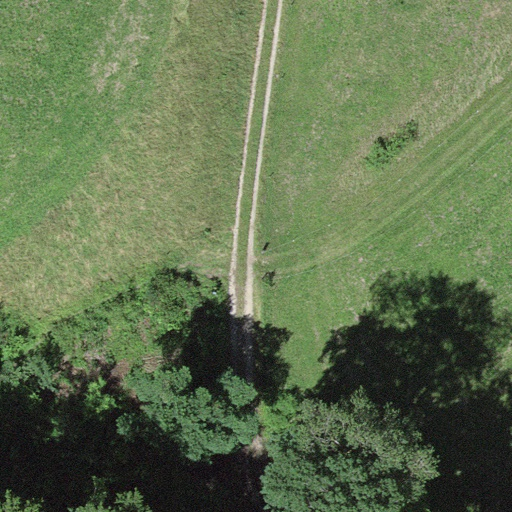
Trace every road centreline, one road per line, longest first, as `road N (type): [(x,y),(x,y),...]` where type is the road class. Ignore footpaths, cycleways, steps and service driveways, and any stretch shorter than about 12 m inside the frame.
road 1 (track): [(274,0),(240,300),(240,399),(272,511)]
road 2 (track): [(511,79),(240,300)]
